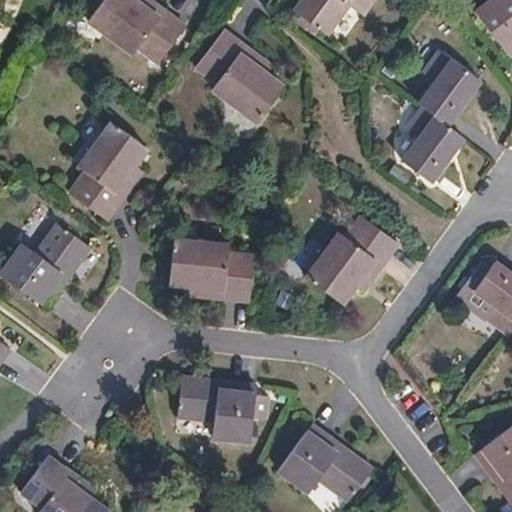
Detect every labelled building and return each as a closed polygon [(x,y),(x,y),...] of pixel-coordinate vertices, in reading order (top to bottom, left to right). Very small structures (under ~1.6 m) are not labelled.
[(103,0),(89,19),(134,53),(139,47),(158,61),(185,25),(153,1),(147,8),(136,0),(103,0)] [(304,0),(297,10),(331,36),(353,8),(366,17),(378,0),(304,0)] [(511,0),(485,0),(474,9),(508,54),(511,51),(511,0)] [(224,32),(196,69),(215,82),(212,87),(211,89),(257,120),(282,85),(264,73),(249,62),(255,54),(224,32)] [(270,66),(255,54),(249,62),(264,73),(270,66)] [(466,112),(488,81),(459,59),(443,80),(432,72),(414,98),(425,106),(449,125),(461,107),(466,112)] [(431,182),(452,153),(447,149),(460,133),(455,129),(449,125),(425,106),(407,131),(417,139),(402,160),(431,182)] [(455,129),(466,112),(461,107),(449,125),(455,129)] [(152,154),(117,129),(83,173),(89,177),(74,195),(110,222),(134,191),(127,186),(139,171),(152,154)] [(452,153),(464,136),(460,133),(447,149),(452,153)] [(134,191),(146,176),(139,171),(127,186),(134,191)] [(346,231),(313,275),(350,303),(363,286),(360,284),(374,265),(380,270),(402,242),(367,216),(352,235),(346,231)] [(23,238),(0,267),(0,270),(45,304),(62,281),(55,276),(65,261),(74,267),(91,244),(56,218),(35,247),(23,238)] [(181,242),(175,287),(198,289),(214,291),(213,298),(253,302),(257,257),(234,255),(235,248),(181,242)] [(511,273),(492,259),(486,267),(477,261),(453,294),(483,315),(510,335),(511,331),(511,273)] [(62,281),(74,267),(65,261),(55,276),(62,281)] [(368,290),(380,270),(374,265),(360,284),(363,286),(368,290)] [(213,298),(214,291),(198,289),(196,297),(213,298)] [(0,368),(1,369),(17,349),(0,335),(0,368)] [(182,379),(179,420),(214,422),(213,438),(254,441),(257,383),(231,381),(231,390),(213,389),(214,381),(182,379)] [(231,390),(231,381),(214,381),(213,389),(231,390)] [(309,419),(275,465),(308,490),(318,477),(345,497),(370,465),(345,446),(341,452),(329,442),(333,437),(309,419)] [(511,423),(475,451),(492,473),(498,468),(510,483),(503,488),(511,499),(511,423)] [(345,446),(333,437),(329,442),(341,452),(345,446)] [(54,452),(27,489),(48,505),(43,511),(108,511),(112,507),(98,497),(72,478),(78,470),(78,469),(54,452)] [(510,483),(498,468),(492,473),(503,488),(510,483)] [(104,488),(78,470),(72,478),(98,497),(104,488)]
